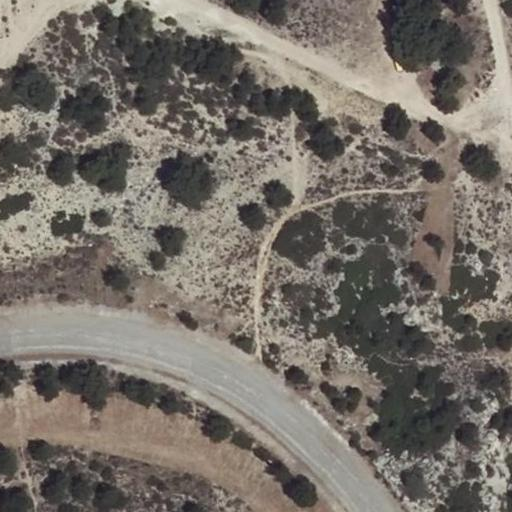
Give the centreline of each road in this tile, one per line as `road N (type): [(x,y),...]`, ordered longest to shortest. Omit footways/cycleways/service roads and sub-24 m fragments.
road 1 (unclassified): [(0,332),(103,329),(197,358),(316,438),(376,511)]
road 2 (track): [(195,0),(443,116),(474,118),(511,105)]
